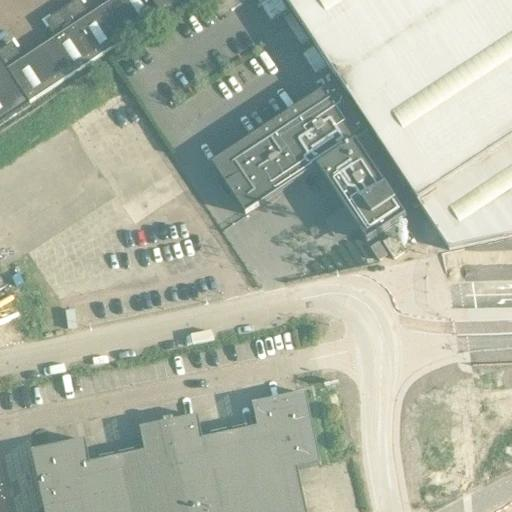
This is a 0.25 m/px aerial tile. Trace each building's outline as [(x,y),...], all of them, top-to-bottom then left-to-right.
[(29,105),(96,61),(161,18),(162,20),(192,0),(115,0),(91,17),(79,0),(45,23),(56,40),(24,61),(13,44),(0,52),(0,126),(30,107),(29,105)] [(331,68),(318,73),(324,87),(336,82),(331,68)] [(406,218),(356,143),(368,135),(335,85),(213,166),(245,216),(317,169),(346,213),(346,214),(331,224),(341,239),(356,229),(357,229),(367,244),(406,218)] [(511,141),(418,204),(449,252),(511,238),(511,141)] [(404,254),(393,238),(383,244),(394,261),(404,254)] [(387,257),(378,242),(369,247),(378,262),(387,257)] [(306,511),(298,472),(320,467),(321,466),(306,395),(305,394),(253,405),(252,406),(257,429),(203,441),(198,418),(197,417),(174,422),(174,420),(172,419),(164,421),(163,423),(163,425),(140,429),(139,430),(144,453),(90,465),(85,442),(84,441),(32,453),(43,511),(306,511)] [(10,511),(0,464),(0,511),(10,511)]
